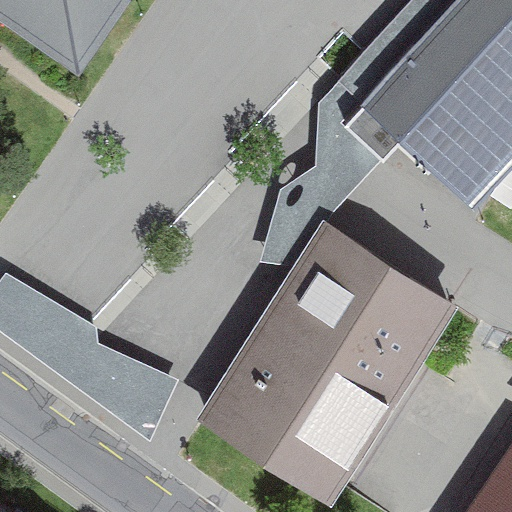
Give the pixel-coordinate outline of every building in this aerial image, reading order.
[(0,0),(0,17),(91,80),(146,0),(0,0)] [(511,0),(449,0),(365,106),(483,199),(511,162),(511,0)] [(351,496),(477,293),(338,208),(212,411),(351,496)] [(511,511),(511,442),(464,511),(511,511)] [(12,511),(0,503),(0,511),(12,511)]
